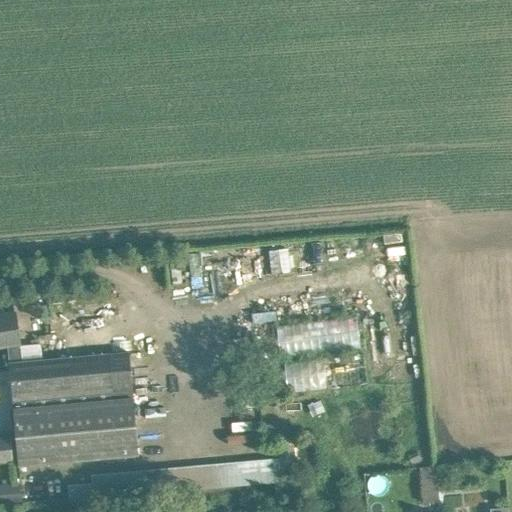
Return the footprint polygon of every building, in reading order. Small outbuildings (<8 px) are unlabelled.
[(275,249),(275,271),(294,271),(293,248),(275,249)] [(0,315),(0,347),(8,346),(9,362),(21,361),(20,344),(15,313),(0,315)] [(284,356),(366,347),(362,315),(281,324),(284,356)] [(21,361),(9,362),(13,402),(16,437),(19,466),(138,455),(128,352),(21,361)] [(359,359),(291,360),(292,388),(359,387),(359,359)] [(275,423),(266,425),(268,433),(276,432),(275,423)] [(0,462),(12,461),(10,437),(0,438),(0,462)] [(284,482),(283,459),(183,466),(184,489),(284,482)] [(442,500),(441,465),(425,466),(427,501),(442,500)] [(20,483),(0,485),(0,505),(22,503),(20,483)]
